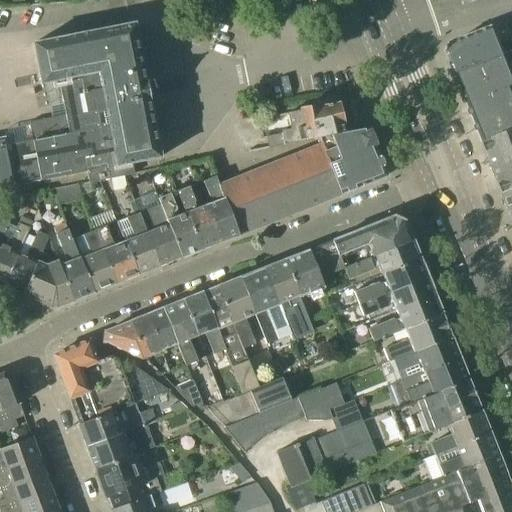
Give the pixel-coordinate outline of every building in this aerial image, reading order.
[(131,163),(160,157),(149,98),(150,98),(147,82),(146,83),(134,24),(33,44),(41,83),(58,80),(65,115),(29,122),(33,141),(7,146),(5,137),(0,137),(0,188),(41,180),(41,181),(87,172),(89,183),(133,174),(131,163)] [(511,52),(511,39),(506,24),(495,27),(453,43),(453,44),(449,51),(449,52),(458,74),(498,58),(506,55),(511,52)] [(511,52),(506,55),(498,58),(458,74),(469,103),(477,123),(485,143),(511,132),(511,52)] [(338,105),(338,104),(338,103),(319,107),(319,105),(300,109),(300,111),(288,113),(291,129),(281,131),(282,134),(267,137),(269,148),(320,138),(344,133),(343,124),(343,122),(344,122),(347,116),(345,109),(340,105),(338,105)] [(320,138),(323,144),(325,151),(330,164),(341,160),(375,146),(374,146),(368,130),(369,130),(368,128),(344,133),(320,138)] [(511,132),(485,143),(489,152),(488,152),(489,153),(490,152),(496,166),(495,166),(496,169),(497,169),(502,182),(500,183),(501,184),(501,183),(505,193),(511,190),(511,132)] [(325,151),(323,144),(254,171),(218,185),(238,236),(342,194),(335,175),(330,164),(325,151)] [(382,178),(385,171),(384,170),(377,153),(378,153),(375,146),(341,160),(345,171),(335,175),(342,194),(369,183),(369,184),(382,179),(382,178)] [(238,236),(218,185),(215,178),(203,182),(211,203),(205,206),(219,243),(238,235),(238,236)] [(58,201),(80,200),(79,185),(57,186),(58,201)] [(219,243),(205,206),(197,209),(189,188),(177,193),(186,214),(200,250),(219,243)] [(200,250),(186,214),(179,216),(171,195),(159,200),(161,205),(182,258),(200,250)] [(134,215),(117,222),(125,241),(138,275),(160,266),(139,213),(134,201),(129,203),(134,215)] [(160,266),(182,258),(161,205),(150,209),(139,213),(160,266)] [(0,244),(10,222),(10,221),(11,218),(0,214),(0,244)] [(358,261),(412,240),(404,220),(395,216),(331,242),(337,255),(342,268),(344,268),(358,262),(358,261)] [(26,237),(29,228),(32,221),(21,217),(18,225),(10,222),(0,244),(0,284),(3,286),(19,251),(26,237)] [(125,241),(117,222),(95,230),(116,284),(138,275),(125,241)] [(69,229),(68,230),(65,223),(54,227),(61,247),(53,250),(57,259),(73,300),(94,292),(81,259),(69,229)] [(94,292),(116,284),(95,230),(84,235),(91,255),(81,259),(94,292)] [(38,259),(44,245),(48,236),(38,231),(27,255),(19,251),(3,286),(22,295),(38,259)] [(380,274),(419,258),(412,240),(358,261),(358,262),(344,268),(349,280),(375,269),(377,267),(380,274)] [(337,255),(331,242),(307,251),(319,278),(342,268),(337,255)] [(319,278),(307,251),(283,261),(298,298),(300,297),(323,288),(319,278)] [(358,304),(427,277),(422,265),(419,258),(380,274),(384,282),(380,282),(354,292),(358,304)] [(57,307),(73,300),(57,259),(46,263),(38,259),(22,295),(50,307),(57,307)] [(298,298),(283,261),(263,269),(278,306),(288,302),(295,322),(299,320),(301,324),(310,321),(300,297),(298,298)] [(264,311),(278,306),(263,269),(239,278),(254,316),(266,344),(276,340),(264,311)] [(395,311),(434,295),(431,290),(432,290),(427,277),(358,304),(363,316),(389,306),(392,303),(395,311)] [(245,319),(254,316),(239,278),(219,287),(244,348),(255,344),(245,319)] [(243,349),(244,348),(219,287),(202,293),(224,350),(241,393),(249,390),(259,386),(248,359),(247,360),(243,349)] [(213,354),(224,350),(202,293),(183,301),(196,336),(204,332),(213,354)] [(403,330),(442,315),(442,314),(441,314),(434,295),(395,311),(399,319),(395,319),(369,330),(374,341),(403,330)] [(188,339),(196,336),(183,301),(164,309),(177,343),(176,344),(185,366),(197,361),(188,339)] [(161,350),(176,344),(177,343),(164,309),(148,315),(161,350)] [(161,350),(148,315),(130,322),(145,358),(161,351),(161,350)] [(387,360),(450,335),(442,315),(403,330),(407,339),(382,348),(387,360)] [(142,360),(145,358),(130,322),(105,332),(103,342),(104,342),(142,360)] [(422,371),(459,357),(450,335),(450,336),(450,335),(387,360),(388,361),(388,360),(391,367),(396,365),(398,370),(418,362),(422,371)] [(114,412),(134,404),(168,391),(169,390),(137,367),(136,368),(116,359),(91,347),(84,343),(84,342),(58,353),(55,360),(69,399),(79,424),(114,411),(114,412)] [(410,401),(467,379),(459,357),(422,371),(427,383),(406,391),(410,401)] [(14,420),(24,416),(19,404),(20,403),(9,376),(3,373),(0,374),(0,408),(8,431),(17,428),(14,420)] [(258,413),(290,400),(283,382),(281,378),(259,386),(249,390),(258,413)] [(445,423),(480,410),(474,396),(475,396),(472,389),(471,389),(467,379),(410,401),(410,402),(390,410),(403,442),(421,435),(430,431),(446,425),(445,423)] [(192,407),(201,403),(192,380),(175,388),(174,388),(192,407)] [(322,387),(328,407),(343,401),(335,382),(322,387)] [(307,424),(331,418),(332,418),(328,407),(322,387),(290,400),(258,413),(224,428),(243,452),(261,437),(273,432),(272,430),(304,416),(307,424)] [(149,409),(138,413),(134,404),(114,412),(114,411),(79,424),(79,425),(87,447),(154,422),(149,409)] [(0,431),(1,434),(8,431),(0,408),(0,431)] [(435,454),(489,432),(480,410),(445,423),(446,425),(446,424),(450,435),(430,443),(435,454)] [(277,451),(291,487),(308,480),(376,453),(363,421),(338,431),(337,430),(313,440),(312,437),(277,451)] [(95,468),(130,456),(127,444),(133,442),(134,445),(159,435),(154,422),(87,447),(95,468)] [(463,468),(497,454),(489,432),(435,454),(443,476),(463,468)] [(0,470),(39,455),(32,438),(33,438),(33,437),(0,450),(0,470)] [(95,468),(106,498),(109,497),(113,508),(160,492),(156,480),(164,477),(160,469),(146,474),(145,470),(151,467),(145,452),(131,457),(130,456),(95,468)] [(511,511),(511,490),(497,454),(463,468),(443,476),(379,502),(383,511),(511,511)] [(0,489),(0,490),(45,473),(39,455),(0,470),(0,489)] [(236,487),(249,476),(238,463),(221,468),(236,487)] [(0,509),(52,490),(45,473),(0,490),(4,499),(0,500),(0,509)] [(308,480),(291,487),(286,490),(294,506),(296,510),(310,504),(316,501),(308,480)] [(162,504),(162,503),(190,493),(186,483),(160,492),(113,508),(110,510),(110,511),(149,511),(148,509),(162,504)] [(272,501),(263,490),(256,483),(227,494),(233,511),(242,511),(269,502),(272,501)] [(363,484),(320,501),(324,511),(351,511),(371,504),(363,484)] [(46,511),(58,507),(52,492),(52,490),(0,509),(0,511),(46,511)] [(272,511),(269,502),(242,511),(272,511)]
